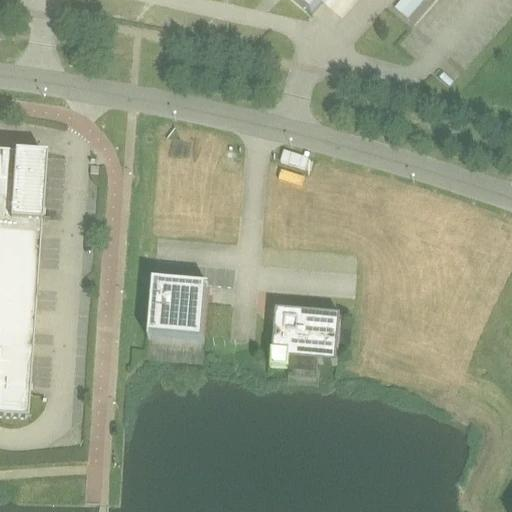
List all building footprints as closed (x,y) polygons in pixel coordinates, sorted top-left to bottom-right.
[(291,0),(313,18),(328,0),(291,0)] [(0,419),(27,421),(28,397),(30,397),(31,391),(29,391),(40,225),(42,225),(43,219),(41,219),(45,159),(21,157),(21,156),(15,155),(15,157),(0,155),(0,419)] [(168,160),(163,215),(218,219),(222,165),(168,160)] [(296,193),(292,248),(346,252),(351,198),(296,193)] [(210,290),(155,285),(150,339),(206,344),(210,290)] [(294,313),(275,311),(274,329),(276,329),(274,353),(273,353),(272,357),(271,371),(290,373),(291,364),(338,368),(342,319),(293,315),(294,313)]
